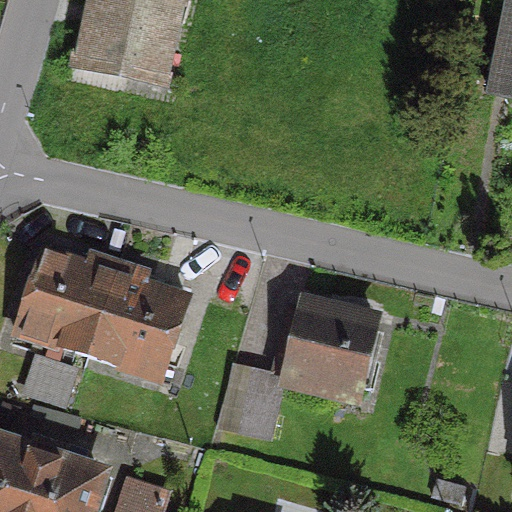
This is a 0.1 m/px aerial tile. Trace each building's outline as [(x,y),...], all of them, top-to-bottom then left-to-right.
[(89,0),(74,69),(155,86),(168,26),(180,28),(185,0),(89,0)] [(511,9),(502,7),(483,96),(511,101),(511,9)] [(37,255),(10,336),(83,359),(109,279),(37,255)] [(182,302),(109,279),(83,359),(155,383),(182,302)] [(351,403),(370,324),(296,306),(278,382),(247,374),(234,435),(265,441),(277,385),(351,403)] [(0,446),(0,511),(83,511),(95,478),(57,465),(63,449),(28,437),(22,454),(0,446)] [(157,511),(160,504),(121,491),(114,511),(157,511)]
